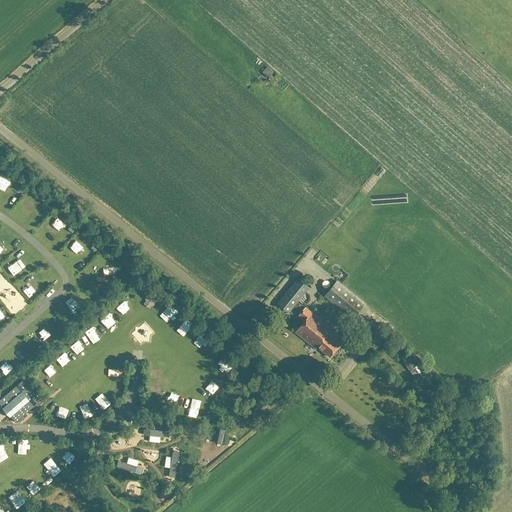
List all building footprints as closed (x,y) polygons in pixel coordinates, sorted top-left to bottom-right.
[(29,201),(26,207),(38,212),(40,207),(29,201)] [(58,236),(65,229),(57,222),(50,228),(58,236)] [(8,269),(15,276),(22,269),(15,262),(8,269)] [(111,270),(97,278),(101,285),(115,277),(111,270)] [(309,288),(298,279),(277,304),(288,313),(309,288)] [(365,305),(337,282),(325,297),(352,320),(365,305)] [(28,295),(33,293),(29,283),(24,285),(28,295)] [(143,305),(152,311),(160,298),(151,292),(143,305)] [(71,299),(67,302),(75,313),(79,310),(71,299)] [(131,316),(138,310),(127,299),(120,305),(131,316)] [(311,313),(305,308),(298,317),(304,322),(295,333),(316,350),(317,348),(329,358),(340,345),(327,335),(332,329),(312,313),(311,313)] [(108,330),(116,325),(109,316),(102,321),(108,330)] [(45,329),(39,336),(44,341),(51,334),(45,329)] [(86,335),(94,342),(99,335),(92,329),(86,335)] [(203,333),(194,343),(201,350),(210,340),(203,333)] [(43,373),(53,383),(60,376),(50,366),(43,373)] [(112,367),(112,379),(122,379),(122,367),(112,367)] [(162,369),(151,370),(151,379),(162,379),(162,369)] [(22,381),(0,400),(0,405),(2,408),(4,407),(12,416),(10,417),(16,423),(40,402),(22,381)] [(225,429),(219,428),(216,443),(222,444),(225,429)] [(150,436),(160,437),(169,438),(169,432),(144,429),(143,430),(143,434),(143,435),(150,436)] [(43,437),(43,445),(54,444),(53,436),(43,437)] [(23,441),(23,456),(32,456),(33,441),(23,441)] [(61,452),(67,465),(77,460),(70,447),(61,452)] [(172,452),(171,459),(169,469),(168,477),(175,478),(178,453),(178,452),(174,451),(172,452)] [(117,461),(115,467),(140,475),(141,474),(142,470),(142,469),(136,467),(126,464),(117,461)] [(53,464),(45,470),(52,479),(60,472),(53,464)] [(35,475),(27,479),(33,490),(41,486),(35,475)] [(17,492),(9,500),(16,507),(24,499),(17,492)]
